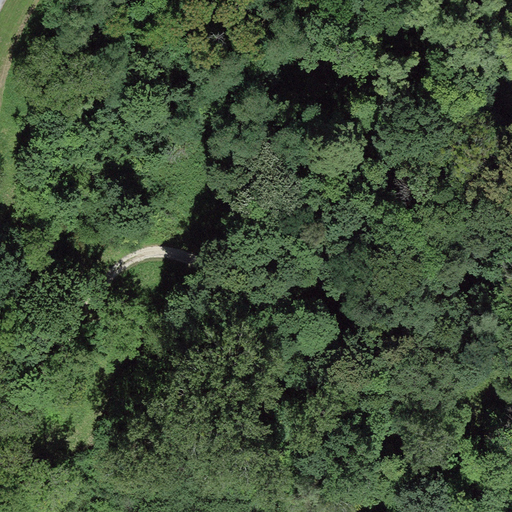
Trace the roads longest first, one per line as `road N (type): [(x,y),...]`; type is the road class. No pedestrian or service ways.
road 1 (track): [(0,391),(95,310),(140,256),(211,265),(296,292),(375,334),(511,243)]
road 2 (track): [(375,334),(451,395),(511,393)]
